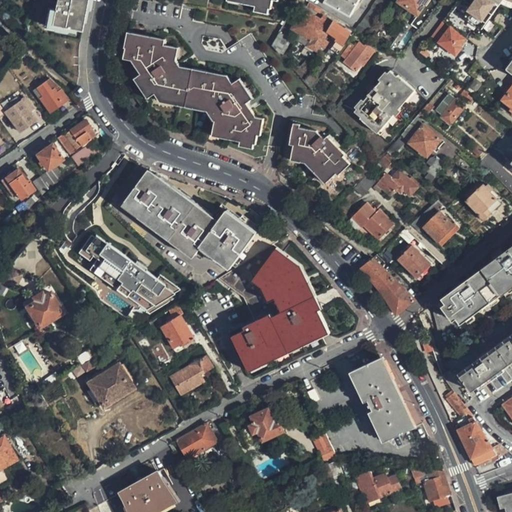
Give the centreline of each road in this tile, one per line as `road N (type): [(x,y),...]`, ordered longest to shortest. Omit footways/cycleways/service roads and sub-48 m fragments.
road 1 (tertiary): [(104,93),(126,125),(157,149),(277,201),(390,329)]
road 2 (residential): [(74,490),(390,329)]
road 3 (tertiary): [(390,329),(467,485)]
road 4 (residential): [(390,329),(511,228)]
road 5 (unknown): [(261,191),(273,111),(238,48)]
road 6 (residential): [(0,167),(104,93)]
